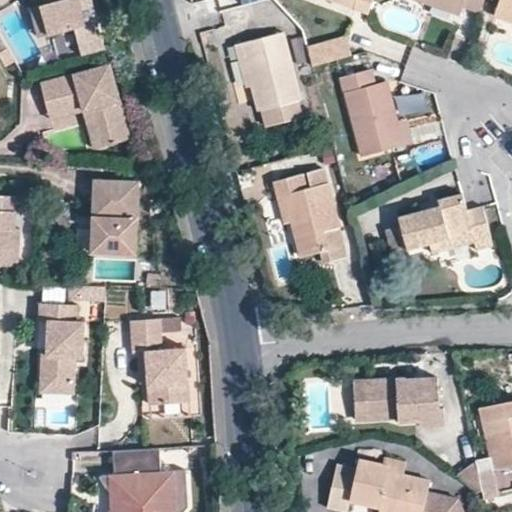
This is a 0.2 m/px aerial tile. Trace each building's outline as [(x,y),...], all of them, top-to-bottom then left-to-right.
[(75,25),(97,19),(91,0),(44,0),(45,3),(41,4),(49,31),(75,25)] [(370,12),(373,0),(357,0),(355,6),(370,12)] [(422,0),(460,15),(463,6),(446,0),(422,0)] [(446,0),(463,6),(479,12),(483,0),(446,0)] [(511,0),(498,0),(494,14),(511,20),(511,0)] [(38,34),(49,31),(41,4),(30,6),(38,34)] [(97,19),(75,25),(83,55),(104,49),(97,19)] [(305,123),(281,32),(230,46),(235,63),(246,60),(254,87),(261,114),(265,113),(270,132),(305,123)] [(310,45),(315,62),(349,53),(344,36),(310,45)] [(420,81),(422,71),(432,74),(436,55),(411,50),(405,78),(420,81)] [(254,87),(246,60),(235,63),(242,90),(254,87)] [(84,102),(85,109),(92,107),(102,146),(130,140),(110,63),(42,80),(50,110),(84,102)] [(401,147),(394,123),(384,84),(372,87),(368,70),(340,79),(360,157),(401,147)] [(52,116),(85,109),(84,102),(50,110),(52,116)] [(96,147),(102,146),(92,107),(85,109),(96,147)] [(401,147),(411,144),(405,120),(394,123),(401,147)] [(274,181),(278,196),(284,195),(290,220),(299,253),(320,248),(323,260),(345,254),(322,168),(274,181)] [(138,181),(95,180),(91,252),(135,254),(138,181)] [(456,247),(452,236),(472,230),(475,241),(477,250),(492,246),(480,205),(466,210),(461,193),(439,199),(441,207),(421,212),(400,218),(402,226),(409,248),(435,241),(438,252),(456,247)] [(0,266),(16,267),(18,229),(14,229),(15,196),(0,195),(0,266)] [(284,221),(290,220),(284,195),(278,196),(284,221)] [(418,204),(421,212),(441,207),(439,199),(418,204)] [(394,252),(409,248),(402,226),(388,230),(394,252)] [(472,230),(452,236),(456,247),(475,241),(472,230)] [(106,285),(69,283),(68,303),(79,303),(105,304),(106,285)] [(84,356),(86,321),(78,320),(79,303),(68,303),(42,301),(41,319),(51,320),(49,347),(44,346),(43,381),(75,383),(77,355),(84,356)] [(188,400),(183,346),(159,349),(157,333),(177,331),(176,316),(127,321),(130,353),(135,352),(137,373),(145,372),(146,382),(148,404),(188,400)] [(146,382),(145,372),(137,373),(138,383),(146,382)] [(435,379),(403,382),(403,380),(362,383),(365,418),(373,418),(390,421),(396,420),(397,424),(418,423),(418,428),(443,427),(442,409),(437,410),(435,379)] [(75,383),(43,381),(42,390),(75,392),(75,383)] [(354,419),(365,418),(362,383),(352,384),(354,419)] [(511,402),(480,409),(489,456),(473,458),(482,497),(511,490),(511,402)] [(160,446),(114,449),(114,456),(161,453),(160,446)] [(162,470),(161,453),(114,456),(115,473),(102,473),(111,489),(112,504),(108,511),(182,511),(189,505),(187,469),(162,470)] [(389,471),(405,474),(407,463),(385,458),(383,464),(390,466),(389,471)] [(405,474),(389,471),(390,466),(383,464),(361,459),(359,468),(339,463),(328,507),(348,511),(351,499),(365,503),(381,506),(379,511),(447,511),(439,494),(428,491),(431,480),(405,474)] [(464,511),(459,499),(439,494),(447,511),(464,511)] [(379,511),(381,506),(365,503),(363,511),(379,511)]
